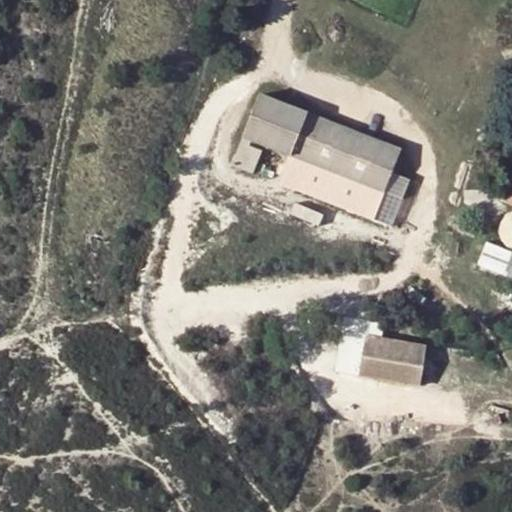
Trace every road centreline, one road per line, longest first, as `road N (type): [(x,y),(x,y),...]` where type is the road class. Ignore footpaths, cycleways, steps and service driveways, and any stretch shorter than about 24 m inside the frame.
road 1 (track): [(37,325),(86,0)]
road 2 (track): [(290,0),(303,57),(396,100)]
